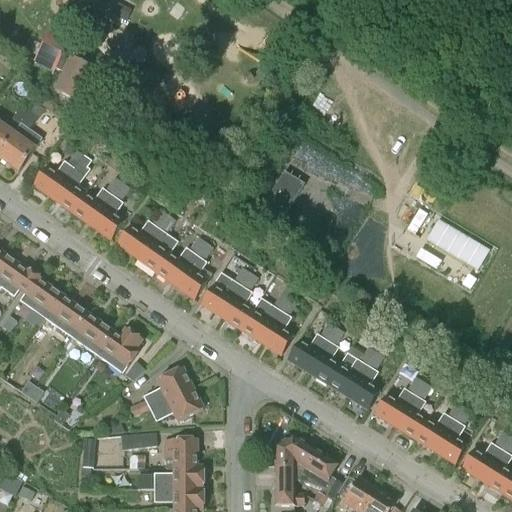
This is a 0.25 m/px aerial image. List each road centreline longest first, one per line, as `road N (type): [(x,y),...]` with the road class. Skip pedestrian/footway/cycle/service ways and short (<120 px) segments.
road 1 (residential): [(239,368),(0,202)]
road 2 (residential): [(239,368),(468,511)]
road 3 (residential): [(239,511),(239,368)]
